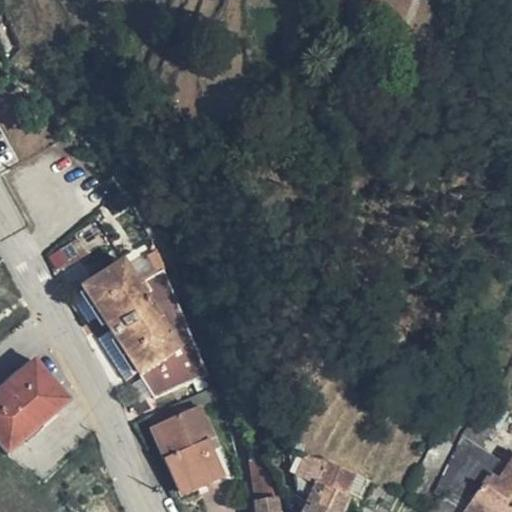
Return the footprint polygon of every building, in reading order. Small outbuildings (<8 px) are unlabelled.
[(370,90),(323,92),(323,115),(370,115),(370,90)] [(383,137),(330,141),(332,156),(384,151),(383,137)] [(124,351),(138,373),(153,396),(208,376),(164,272),(146,282),(151,291),(145,295),(124,263),(83,290),(111,331),(124,351)] [(125,381),(138,373),(124,351),(111,331),(98,340),(125,381)] [(36,363),(0,393),(0,444),(9,455),(70,403),(36,363)] [(169,409),(150,418),(155,430),(200,410),(195,397),(169,409)] [(200,410),(155,430),(167,458),(165,460),(178,489),(202,478),(206,488),(224,479),(213,453),(219,450),(200,410)] [(448,469),(436,487),(466,511),(511,511),(511,454),(510,453),(501,464),(466,437),(448,469)] [(355,500),(364,481),(323,462),(305,457),(296,478),(313,488),(306,504),(311,508),(321,511),(343,511),(348,502),(333,493),(334,489),(355,500)] [(178,489),(182,498),(206,488),(202,478),(178,489)] [(466,511),(436,487),(423,511),(466,511)] [(278,511),(276,501),(256,504),(257,511),(278,511)]
